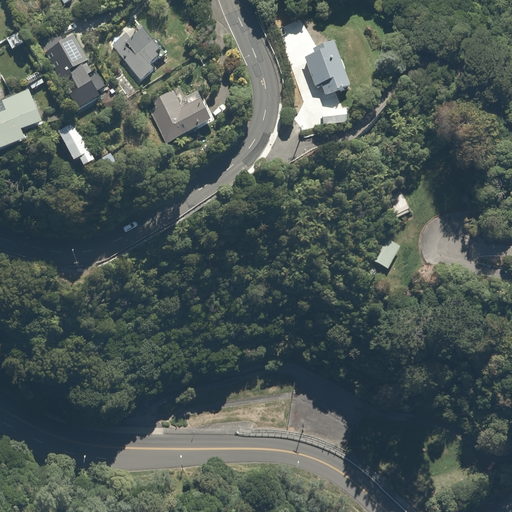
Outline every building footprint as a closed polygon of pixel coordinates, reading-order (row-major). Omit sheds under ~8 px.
[(139,26),(136,29),(139,33),(133,39),(129,35),(113,50),(142,82),(154,70),(151,67),(165,54),(139,26)] [(26,44),(18,31),(4,39),(12,52),(26,44)] [(58,35),(44,42),(65,83),(72,79),(77,89),(66,95),(74,110),(100,96),(97,91),(104,88),(97,76),(88,81),(85,75),(91,73),(87,66),(84,67),(83,64),(87,62),(74,36),(62,42),(58,35)] [(323,53),(305,58),(314,87),(321,85),(324,95),(350,87),(335,42),(321,46),(323,53)] [(39,125),(26,91),(0,100),(0,148),(24,139),(21,131),(39,125)] [(158,110),(151,113),(164,143),(210,123),(199,100),(185,106),(178,91),(154,101),(158,110)] [(346,109),(322,111),(323,123),(347,122),(346,109)] [(77,125),(58,134),(71,162),(77,159),(81,166),(93,160),(77,125)] [(109,151),(97,159),(104,168),(115,159),(109,151)] [(399,187),(381,197),(393,221),(412,212),(399,187)] [(386,269),(398,247),(386,240),(374,262),(386,269)]
